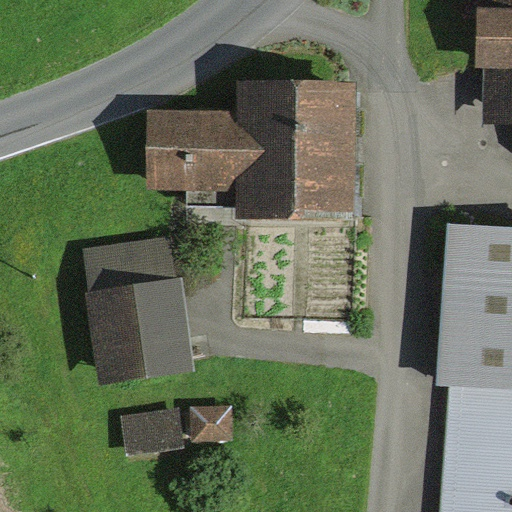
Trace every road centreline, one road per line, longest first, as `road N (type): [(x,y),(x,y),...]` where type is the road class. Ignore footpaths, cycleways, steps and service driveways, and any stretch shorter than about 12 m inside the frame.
road 1 (track): [(286,0),(385,88),(398,149),(373,511)]
road 2 (unclassified): [(0,124),(176,47),(247,0)]
